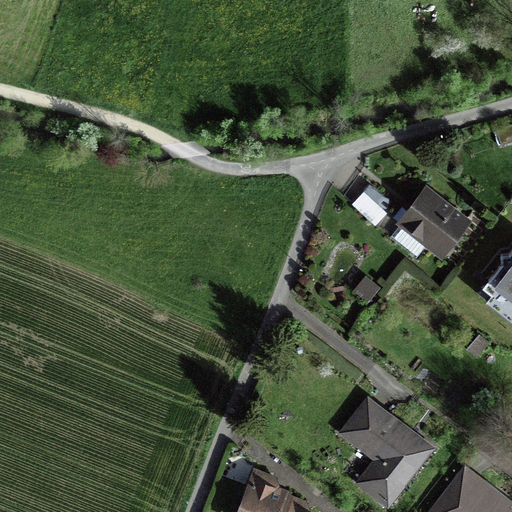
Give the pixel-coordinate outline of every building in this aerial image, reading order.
[(511,142),(511,125),(495,131),(500,146),(511,142)] [(427,191),(400,226),(437,255),(464,220),(427,191)] [(511,248),(507,254),(499,255),(500,264),(487,281),(511,300),(506,308),(511,312),(511,248)] [(429,449),(367,400),(341,433),(382,465),(364,487),(386,504),(429,449)] [(464,470),(430,511),(431,511),(439,503),(450,511),(451,511),(454,509),(458,511),(510,511),(511,509),(511,507),(475,478),(469,486),(458,478),(464,470)] [(300,509),(303,503),(273,491),(271,487),(270,484),(273,478),(255,471),(238,511),(301,511),(300,509)]
